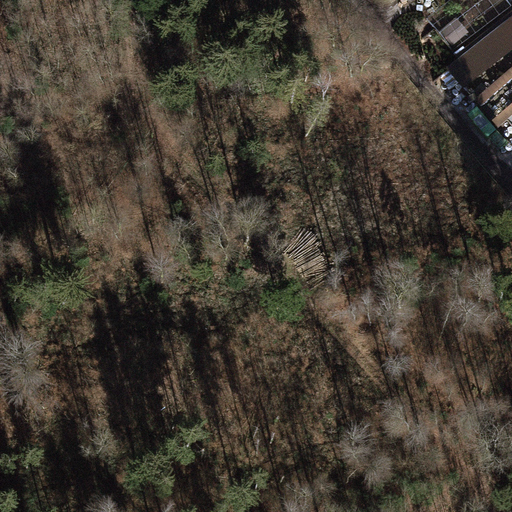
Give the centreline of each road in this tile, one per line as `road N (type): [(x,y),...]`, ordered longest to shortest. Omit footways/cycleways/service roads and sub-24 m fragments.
road 1 (track): [(367,0),(442,109),(511,187)]
road 2 (track): [(0,371),(145,511)]
